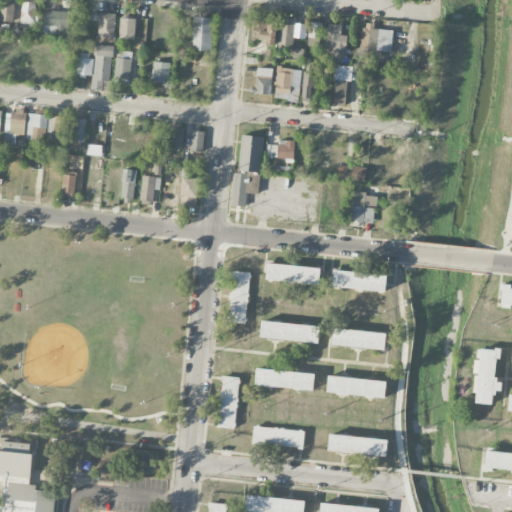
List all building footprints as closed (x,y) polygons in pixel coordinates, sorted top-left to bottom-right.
[(1,0),(0,10),(0,20),(12,22),(14,0),(1,0)] [(35,26),(34,0),(20,1),(21,26),(35,26)] [(68,11),(44,11),(44,34),(68,34),(68,11)] [(115,39),(116,14),(98,13),(97,38),(115,39)] [(212,51),(213,18),(194,17),(193,50),(212,51)] [(119,38),(135,39),(136,18),(120,18),(119,38)] [(275,45),(276,24),(265,24),(265,19),(254,18),(253,38),(265,39),(265,45),(275,45)] [(281,22),(277,46),(292,48),(295,24),(281,22)] [(308,44),(321,44),(322,23),(309,22),(308,44)] [(392,30),(374,30),(374,24),(362,23),(361,50),(392,51),(392,30)] [(332,48),(332,62),(346,63),(347,36),(341,35),(341,25),(327,24),(326,48),(332,48)] [(91,90),(109,91),(113,46),(94,44),(93,54),(79,53),(78,75),(92,76),(91,90)] [(130,83),(131,59),(115,58),(114,82),(130,83)] [(169,84),(171,63),(152,61),(151,82),(169,84)] [(302,100),(312,101),(314,66),(304,65),(302,100)] [(346,106),(350,67),(335,65),(333,79),(326,78),(324,97),(333,98),(332,104),(346,106)] [(302,70),(277,67),(274,98),(298,101),(302,70)] [(272,69),(255,68),(254,94),(271,94),(272,69)] [(14,145),(15,135),(25,135),(26,112),(10,111),(10,120),(5,120),(4,144),(14,145)] [(47,115),(28,114),(27,142),(46,142),(47,115)] [(48,117),(47,139),(64,140),(65,117),(48,117)] [(71,139),(84,141),(87,120),(74,118),(71,139)] [(182,149),(183,129),(171,129),(171,149),(182,149)] [(204,132),(191,131),(189,150),(202,151),(204,132)] [(262,172),(262,136),(240,136),(240,171),(262,172)] [(277,158),(294,158),(294,140),(278,140),(277,158)] [(102,146),(87,145),(86,154),(101,156),(102,146)] [(119,199),(134,200),(137,170),(122,169),(119,199)] [(190,178),(190,172),(180,171),(179,206),(196,207),(197,178),(190,178)] [(257,194),(259,183),(247,181),(248,175),(234,173),(229,205),(246,207),(248,193),(257,194)] [(61,194),(74,195),(76,176),(64,175),(61,194)] [(153,203),(155,184),(160,185),(161,178),(142,176),(139,201),(153,203)] [(352,224),(373,225),(374,207),(377,207),(378,194),(353,194),(352,224)] [(319,285),(321,268),(267,263),(265,280),(319,285)] [(228,323),(245,324),(249,272),(231,271),(228,323)] [(333,289),(386,291),(387,273),(333,271),(333,289)] [(511,309),(511,289),(511,285),(501,285),(501,310),(511,309)] [(259,337),(319,344),(321,327),(261,320),(259,337)] [(385,349),(387,332),(333,329),(332,346),(385,349)] [(480,347),(473,403),(491,405),(493,392),(501,394),(502,381),(495,380),(499,350),(480,347)] [(326,392),(385,399),(387,382),(328,375),(326,392)] [(239,377),(221,376),(216,427),(234,429),(239,377)] [(251,443),(303,449),(305,432),(253,425),(251,443)] [(388,440),(328,434),(327,451),(386,457),(388,440)] [(54,511),(56,490),(30,488),(33,444),(0,441),(0,480),(6,481),(3,511),(54,511)] [(511,453),(485,452),(484,469),(511,471),(511,453)] [(303,511),(305,501),(247,495),(245,511),(246,511),(303,511)] [(224,511),(225,504),(207,503),(206,511),(224,511)]
